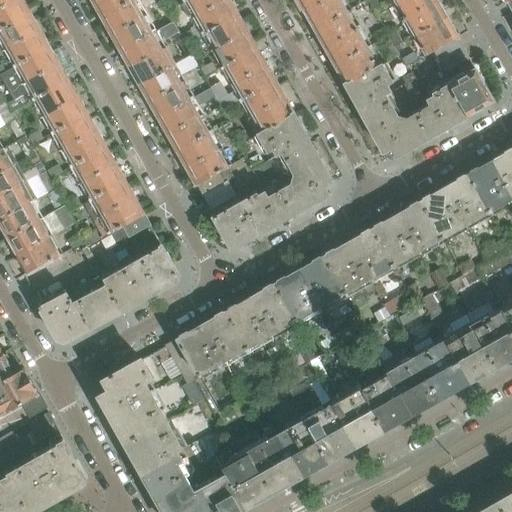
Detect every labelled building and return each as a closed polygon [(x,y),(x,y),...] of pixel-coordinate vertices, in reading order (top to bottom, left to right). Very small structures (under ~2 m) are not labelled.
[(29,9),(25,2),(24,3),(22,0),(0,0),(0,31),(31,14),(28,9),(29,9)] [(133,1),(132,0),(92,0),(96,6),(95,7),(99,13),(100,13),(103,18),(133,1)] [(178,5),(174,0),(172,0),(164,5),(167,11),(178,5)] [(239,16),(236,11),(236,10),(232,3),(229,0),(186,0),(188,2),(182,6),(188,19),(195,15),(200,24),(191,29),(191,30),(182,36),(187,45),(201,37),(239,16)] [(348,13),(340,0),(298,0),(299,1),(302,8),(303,7),(309,18),(309,19),(313,26),(313,25),(316,30),(348,13)] [(400,0),(388,0),(379,5),(382,11),(396,3),(400,0)] [(444,13),(441,6),(440,6),(436,0),(400,0),(396,3),(414,36),(447,18),(444,13)] [(152,35),(146,24),(133,1),(103,18),(105,23),(108,30),(109,30),(115,40),(114,40),(118,47),(118,46),(122,52),(152,35)] [(366,46),(348,13),(316,30),(319,36),(318,36),(322,43),(323,43),(329,54),(333,61),(335,63),(366,46)] [(48,42),(44,36),(43,36),(38,26),(34,19),(31,14),(0,31),(0,33),(18,66),(50,49),(47,43),(48,42)] [(255,43),(251,36),(251,37),(245,27),(245,26),(242,20),(241,20),(239,16),(201,37),(203,41),(208,38),(224,67),(257,48),(254,43),(255,43)] [(423,52),(456,34),(453,29),(453,28),(450,22),(449,22),(447,18),(414,36),(423,52)] [(171,68),(158,45),(180,33),(174,23),(152,35),(122,52),(124,56),(123,57),(127,63),(128,63),(134,73),(133,73),(137,80),(140,85),(171,68)] [(403,43),(396,32),(388,37),(393,46),(394,48),(403,43)] [(465,50),(458,38),(456,34),(423,52),(426,57),(433,53),(437,51),(443,62),(465,50)] [(405,41),(403,43),(394,48),(399,55),(410,48),(405,41)] [(378,66),(368,48),(366,46),(335,63),(338,70),(342,77),(347,85),(384,66),(383,64),(378,67),(378,66)] [(399,55),(394,48),(393,46),(386,50),(392,61),(400,56),(399,55)] [(274,76),(270,70),(269,70),(264,60),(260,53),(257,48),(224,67),(243,100),(276,82),(273,77),(274,76)] [(66,76),(63,69),(62,69),(56,59),(57,59),(53,52),(52,53),(50,49),(18,66),(9,72),(27,105),(37,99),(69,81),(66,76)] [(445,73),(470,59),(465,50),(443,62),(437,51),(433,53),(445,73)] [(193,56),(171,68),(140,85),(143,90),(142,90),(146,97),(147,97),(152,106),(152,107),(155,114),(156,113),(159,118),(189,101),(177,80),(199,67),(193,56)] [(216,71),(212,64),(201,70),(205,77),(216,71)] [(393,93),(389,87),(394,84),(384,66),(347,85),(379,143),(388,138),(394,147),(403,118),(399,117),(388,96),(393,93)] [(494,102),(476,70),(433,95),(434,97),(430,99),(447,129),(494,102)] [(416,80),(413,74),(403,79),(406,85),(416,80)] [(429,87),(423,76),(418,78),(424,89),(429,87)] [(424,89),(418,78),(416,80),(410,97),(424,89)] [(416,80),(406,85),(404,86),(410,97),(416,80)] [(85,109),(81,102),(81,103),(75,93),(76,92),(72,86),(71,86),(69,81),(37,99),(56,132),(87,114),(85,109)] [(293,110),(289,103),(288,103),(283,93),(279,86),(279,87),(276,82),(243,100),(262,133),(295,115),(292,110),(293,110)] [(208,136),(194,111),(211,101),(213,106),(219,103),(211,90),(189,102),(189,101),(159,118),(162,123),(161,123),(165,130),(171,140),(174,147),(175,146),(178,153),(208,136)] [(25,106),(20,99),(10,105),(14,113),(25,106)] [(398,156),(447,129),(430,99),(427,101),(430,107),(408,119),(403,118),(394,147),(398,156)] [(104,142),(100,136),(94,126),(95,126),(91,119),(90,119),(87,114),(56,132),(75,165),(106,147),(104,143),(104,142)] [(332,182),(311,144),(306,134),(295,115),(262,133),(258,135),(268,155),(274,152),(278,159),(283,156),(294,176),(293,181),(324,187),(332,182)] [(237,135),(230,124),(223,128),(233,144),(239,140),(237,135)] [(249,141),(244,131),(237,135),(239,140),(242,145),(249,141)] [(43,140),(39,132),(29,138),(33,146),(43,140)] [(227,169),(208,136),(178,153),(180,156),(180,157),(184,164),(184,163),(190,173),(189,173),(193,180),(194,180),(197,186),(227,169)] [(123,176),(119,169),(113,159),(114,159),(110,152),(109,153),(106,147),(75,165),(94,199),(125,181),(122,176),(123,176)] [(0,174),(9,169),(0,152),(0,174)] [(511,152),(470,176),(491,214),(496,223),(511,213),(511,152)] [(264,163),(259,155),(248,161),(253,170),(264,163)] [(273,170),(269,162),(256,169),(257,171),(271,175),(273,170)] [(0,197),(28,182),(18,165),(10,169),(9,169),(0,174),(0,197)] [(63,173),(58,166),(48,172),(52,179),(63,173)] [(233,180),(227,169),(197,186),(204,198),(226,185),(226,184),(233,180)] [(0,220),(30,205),(55,190),(45,172),(33,179),(28,182),(0,197),(0,220)] [(443,241),(491,214),(470,176),(422,203),(443,241)] [(142,209),(138,202),(138,203),(132,193),(132,192),(129,186),(128,186),(125,181),(94,199),(112,231),(144,214),(141,209),(142,209)] [(329,195),(324,187),(293,181),(292,183),(307,208),(329,195)] [(307,208),(292,183),(292,185),(269,198),(266,192),(263,194),(279,223),(307,208)] [(279,223),(263,194),(256,198),(255,196),(241,204),(236,196),(211,210),(233,249),(279,223)] [(81,206),(77,199),(66,205),(71,212),(81,206)] [(398,266),(443,241),(422,203),(394,219),(385,223),(386,223),(373,230),(398,274),(402,272),(398,266)] [(8,238),(39,221),(30,205),(0,220),(0,227),(2,231),(5,232),(8,238)] [(116,245),(151,226),(144,214),(112,231),(108,233),(109,236),(116,245)] [(49,239),(39,221),(8,238),(10,241),(9,244),(12,248),(14,249),(18,256),(49,239)] [(398,274),(373,230),(325,258),(346,295),(392,270),(395,276),(398,274)] [(100,240),(95,232),(85,239),(90,247),(100,240)] [(84,243),(80,235),(68,241),(72,250),(84,243)] [(60,257),(50,240),(49,239),(18,256),(20,258),(19,261),(22,266),(24,266),(29,275),(60,257)] [(506,252),(510,250),(505,240),(482,252),(487,261),(506,252)] [(123,311),(179,280),(177,277),(179,276),(163,247),(105,279),(123,311)] [(66,342),(123,311),(105,279),(87,248),(82,251),(98,278),(68,295),(66,290),(39,304),(59,340),(66,342)] [(504,268),(511,264),(511,265),(511,262),(511,261),(506,252),(487,261),(476,268),(483,280),(504,268)] [(298,323),(346,295),(325,258),(277,285),(298,323)] [(447,283),(439,270),(430,275),(438,288),(447,283)] [(388,297),(381,284),(374,288),(381,301),(388,297)] [(249,350),(298,323),(277,285),(228,312),(249,350)] [(423,299),(415,285),(406,290),(414,305),(421,301),(423,299)] [(459,301),(450,285),(432,295),(440,311),(459,301)] [(497,304),(489,290),(481,295),(490,309),(497,304)] [(457,338),(450,326),(448,326),(447,326),(438,312),(437,313),(427,297),(423,299),(421,301),(438,331),(445,344),(419,359),(441,399),(497,367),(475,327),(457,338)] [(497,367),(511,358),(511,306),(475,327),(497,367)] [(200,378),(249,350),(228,312),(179,340),(200,378)] [(411,325),(405,312),(398,316),(404,329),(411,325)] [(360,333),(352,319),(338,327),(346,340),(360,333)] [(441,399),(419,359),(390,375),(376,351),(382,347),(387,342),(377,326),(365,332),(372,344),(362,350),(374,370),(357,380),(363,390),(385,430),(441,399)] [(200,378),(179,340),(157,352),(162,360),(171,355),(188,385),(200,378)] [(287,349),(282,340),(277,343),(282,352),(287,349)] [(325,340),(317,344),(322,352),(329,348),(325,340)] [(293,372),(282,352),(277,343),(270,346),(272,350),(266,353),(281,379),(282,379),(293,372)] [(314,359),(309,351),(299,357),(304,365),(314,359)] [(0,413),(38,392),(25,369),(14,375),(4,356),(0,358),(0,413)] [(170,420),(150,383),(156,379),(144,359),(108,380),(105,381),(111,392),(101,397),(119,430),(127,444),(170,420)] [(288,391),(316,375),(310,363),(293,372),(282,379),(288,391)] [(334,391),(326,376),(320,380),(328,395),(334,391)] [(385,430),(363,390),(325,411),(309,382),(290,392),(307,422),(329,462),(385,430)] [(30,418),(46,407),(38,392),(0,413),(0,431),(28,416),(30,418)] [(0,511),(35,511),(83,486),(86,477),(66,442),(50,451),(44,441),(39,444),(35,436),(53,425),(47,414),(28,425),(27,424),(0,439),(0,511)] [(245,509),(223,468),(217,458),(208,463),(197,443),(186,448),(170,420),(127,444),(145,475),(141,477),(160,511),(240,511),(242,511),(241,511),(245,509)] [(329,462),(307,422),(280,437),(302,477),(329,462)] [(302,477),(280,437),(258,449),(254,441),(237,451),(241,459),(223,468),(245,509),(248,507),(302,477)] [(511,511),(511,496),(500,503),(505,511),(511,511)] [(505,511),(500,503),(484,511),(505,511)]
